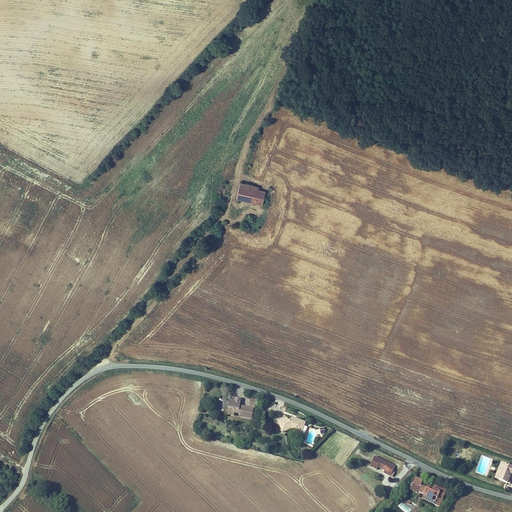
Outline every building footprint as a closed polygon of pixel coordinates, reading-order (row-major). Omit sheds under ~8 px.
[(259,188),(240,183),(236,200),(255,205),(258,191),(259,188)] [(258,191),(255,205),(261,206),(264,193),(258,191)] [(239,415),(251,418),(254,407),(240,404),(241,397),(235,396),(234,399),(229,398),(227,408),(232,409),(231,411),(234,411),(240,412),(239,415)] [(267,411),(272,412),(273,409),(274,410),(276,405),(269,403),(267,411)] [(305,420),(294,416),(293,419),(291,418),(288,419),(287,417),(278,420),(282,431),(290,427),(294,429),(295,426),(302,429),(305,420)] [(374,455),(369,466),(377,469),(378,466),(385,469),(388,462),(374,455)] [(511,465),(502,461),(498,472),(502,473),(500,478),(508,481),(509,478),(511,479),(511,477),(511,465)] [(388,462),(385,469),(383,472),(390,475),(395,465),(388,462)] [(421,483),(423,479),(415,476),(410,488),(417,492),(418,490),(421,483)] [(423,492),(426,485),(421,483),(418,490),(423,492)] [(439,505),(446,489),(434,483),(432,488),(426,485),(423,492),(421,497),(439,505)]
